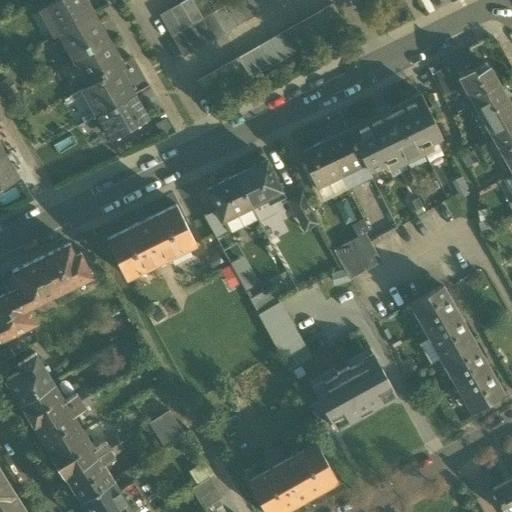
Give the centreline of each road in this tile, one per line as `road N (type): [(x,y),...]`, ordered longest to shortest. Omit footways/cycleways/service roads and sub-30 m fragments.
road 1 (residential): [(0,248),(503,7)]
road 2 (residential): [(374,511),(511,433)]
